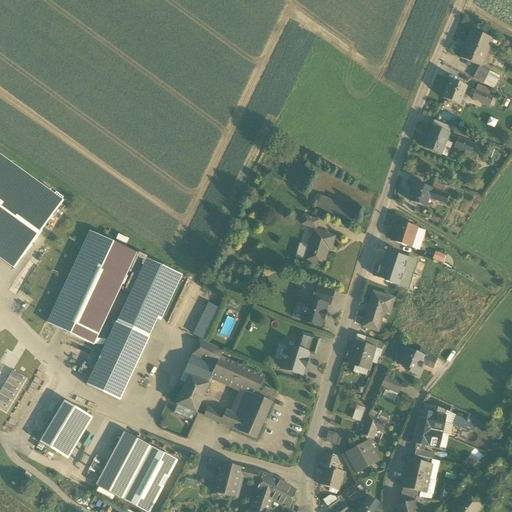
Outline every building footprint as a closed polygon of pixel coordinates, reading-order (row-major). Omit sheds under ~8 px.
[(460,58),(477,65),(483,53),(486,54),(492,40),(472,31),(460,58)] [(481,66),(486,54),(483,53),(477,65),(480,66),(481,66)] [(473,79),(483,84),(490,71),(481,66),(480,66),(473,79)] [(483,84),(493,90),(500,76),(490,71),(483,84)] [(443,99),(459,105),(466,86),(450,80),(443,99)] [(477,85),(474,90),(488,95),(490,90),(477,85)] [(492,97),(488,95),(474,90),(471,99),(489,106),(492,97)] [(497,121),(490,118),(486,125),(493,129),(497,121)] [(434,121),(432,127),(448,134),(451,128),(434,121)] [(424,147),(440,154),(445,142),(448,134),(432,127),(431,126),(428,134),(429,135),(424,147)] [(465,150),(471,153),(475,145),(458,138),(455,146),(465,150)] [(451,144),(445,142),(440,154),(446,157),(451,144)] [(480,148),(475,145),(471,153),(469,159),(475,162),(480,148)] [(498,152),(489,149),(486,157),(495,160),(498,152)] [(469,159),(471,153),(465,150),(463,157),(469,159)] [(62,202),(0,157),(0,259),(14,269),(62,202)] [(410,201),(424,206),(428,197),(430,189),(430,188),(415,183),(413,190),(414,191),(410,201)] [(428,197),(445,203),(448,195),(430,189),(428,197)] [(316,207),(326,211),(330,200),(320,197),(316,207)] [(358,211),(330,200),(326,211),(354,221),(358,211)] [(302,225),(315,229),(318,221),(304,217),(302,225)] [(392,241),(410,247),(416,229),(398,223),(392,241)] [(425,232),(416,229),(410,247),(419,250),(425,232)] [(304,261),(322,266),(327,249),(330,250),(334,238),(314,232),(309,247),(304,261)] [(47,324),(93,345),(135,254),(90,233),(47,324)] [(296,259),(304,261),(309,247),(300,244),(296,259)] [(386,252),(382,264),(410,274),(414,264),(406,261),(407,259),(386,252)] [(446,256),(435,252),(432,260),(443,264),(446,256)] [(146,259),(116,323),(148,337),(178,274),(146,259)] [(407,285),(410,274),(382,264),(378,263),(374,277),(385,280),(385,282),(391,284),(391,283),(399,286),(399,283),(407,285)] [(326,306),(329,307),(334,291),(318,286),(313,301),(326,305),(326,306)] [(362,327),(373,330),(378,316),(381,317),(383,312),(388,313),(392,300),(373,293),(362,327)] [(302,321),(320,327),(322,320),(323,320),(325,313),(324,312),(326,306),(326,305),(313,301),(308,300),(306,307),(304,306),(302,314),(304,314),(302,321)] [(208,304),(193,336),(204,341),(219,310),(208,304)] [(148,337),(116,323),(116,322),(86,386),(118,401),(148,337)] [(302,334),(298,350),(308,353),(307,353),(315,356),(319,340),(302,334)] [(355,342),(363,345),(365,338),(357,336),(355,342)] [(375,349),(382,351),(385,344),(365,338),(363,345),(375,349)] [(192,355),(215,366),(219,357),(220,357),(223,351),(199,339),(192,355)] [(354,367),(368,371),(370,363),(375,349),(363,345),(355,342),(348,364),(354,367)] [(284,362),(282,370),(301,375),(303,368),(305,368),(307,360),(306,360),(307,353),(308,353),(298,350),(288,347),(286,354),(285,353),(282,361),(284,362)] [(407,371),(417,376),(422,364),(425,358),(418,355),(403,348),(398,359),(401,361),(399,365),(408,369),(407,371)] [(376,365),(382,351),(375,349),(370,363),(376,365)] [(422,364),(432,369),(437,358),(420,349),(418,355),(425,358),(422,364)] [(192,355),(184,374),(189,376),(189,375),(208,384),(211,377),(216,366),(215,366),(192,355)] [(240,390),(255,397),(255,396),(260,386),(264,378),(220,357),(219,357),(215,366),(216,366),(211,377),(240,390)] [(366,377),(368,371),(354,367),(352,372),(366,377)] [(0,409),(6,413),(26,380),(12,371),(0,391),(0,409)] [(179,382),(185,384),(189,376),(184,374),(183,373),(179,382)] [(189,375),(189,376),(185,384),(176,405),(177,405),(195,413),(196,414),(208,384),(189,375)] [(386,390),(397,395),(402,384),(385,376),(381,387),(386,390)] [(260,386),(255,396),(272,403),(276,393),(260,386)] [(9,418),(20,424),(37,394),(26,388),(9,418)] [(240,390),(230,412),(245,419),(255,397),(240,390)] [(397,395),(386,390),(384,395),(395,400),(397,395)] [(255,397),(245,419),(239,433),(256,440),(272,403),(255,396),(255,397)] [(39,443),(60,456),(85,414),(64,401),(39,443)] [(177,405),(174,413),(191,421),(195,413),(177,405)] [(423,405),(422,412),(436,415),(437,408),(423,405)] [(357,407),(354,413),(361,416),(364,409),(357,407)] [(446,411),(437,408),(436,415),(445,417),(443,423),(441,434),(448,435),(450,436),(452,425),(451,424),(454,416),(446,411)] [(203,417),(211,420),(215,412),(206,409),(203,417)] [(219,424),(239,433),(245,419),(230,412),(226,410),(223,416),(219,424)] [(370,410),(368,416),(378,420),(380,415),(370,410)] [(436,415),(422,412),(420,411),(413,443),(416,444),(425,446),(438,449),(438,448),(441,434),(443,423),(436,415)] [(219,424),(223,416),(215,412),(211,420),(219,424)] [(359,422),(361,416),(354,413),(352,419),(359,422)] [(380,415),(378,420),(385,422),(386,423),(389,416),(381,413),(380,415)] [(92,418),(85,414),(60,456),(67,460),(92,418)] [(361,435),(372,439),(376,430),(381,432),(385,422),(378,420),(368,416),(361,435)] [(452,425),(465,431),(468,422),(454,416),(451,424),(452,425)] [(325,443),(336,446),(339,435),(328,432),(325,443)] [(122,500),(150,447),(123,433),(95,486),(122,500)] [(445,449),(448,435),(441,434),(438,448),(445,449)] [(368,443),(356,449),(366,467),(378,461),(373,452),(374,451),(375,448),(373,445),(370,444),(369,445),(368,443)] [(149,511),(177,461),(150,447),(122,500),(144,511),(149,511)] [(347,454),(352,464),(355,470),(356,473),(366,467),(356,449),(347,454)] [(415,450),(414,456),(432,460),(433,454),(423,452),(415,450)] [(341,457),(347,467),(352,464),(347,454),(341,457)] [(319,469),(324,471),(325,467),(337,471),(338,465),(335,458),(323,455),(319,469)] [(473,468),(479,461),(471,455),(465,462),(473,468)] [(413,462),(430,466),(432,460),(414,456),(413,462)] [(428,480),(436,482),(440,462),(432,460),(430,466),(431,466),(428,480)] [(408,461),(405,474),(428,480),(431,466),(430,466),(413,462),(408,461)] [(233,498),(239,475),(241,468),(222,463),(214,493),(233,498)] [(350,473),(355,470),(352,464),(347,467),(350,473)] [(342,472),(337,471),(325,467),(324,471),(320,486),(329,489),(330,489),(337,491),(338,488),(342,472)] [(254,471),(241,468),(239,475),(252,478),(254,471)] [(465,479),(468,471),(462,468),(459,476),(465,479)] [(260,481),(263,474),(254,471),(252,478),(260,481)] [(260,481),(256,492),(271,500),(282,482),(274,477),(263,474),(260,481)] [(425,493),(428,480),(405,474),(401,488),(402,488),(420,492),(425,493)] [(198,481),(185,478),(183,485),(196,488),(198,481)] [(436,482),(428,480),(425,493),(420,492),(419,498),(432,500),(436,482)] [(366,490),(359,481),(352,487),(359,496),(366,490)] [(296,491),(282,482),(271,500),(272,501),(288,510),(296,491)] [(402,488),(401,494),(416,497),(419,498),(420,492),(402,488)] [(359,496),(353,489),(346,494),(352,502),(359,496)] [(268,511),(272,501),(271,500),(256,492),(252,506),(258,509),(258,508),(266,511),(268,511)] [(414,502),(416,497),(401,494),(399,506),(414,502)] [(323,501),(328,508),(338,500),(337,499),(335,497),(330,495),(323,501)] [(347,511),(348,511),(350,509),(341,495),(337,499),(338,500),(328,508),(331,511),(347,511)] [(451,511),(477,511),(484,504),(478,499),(474,503),(464,495),(451,511)] [(368,498),(358,511),(375,511),(379,506),(368,498)] [(116,511),(122,511),(123,510),(104,500),(101,504),(116,511)] [(395,507),(395,511),(416,511),(414,502),(399,506),(395,507)]
